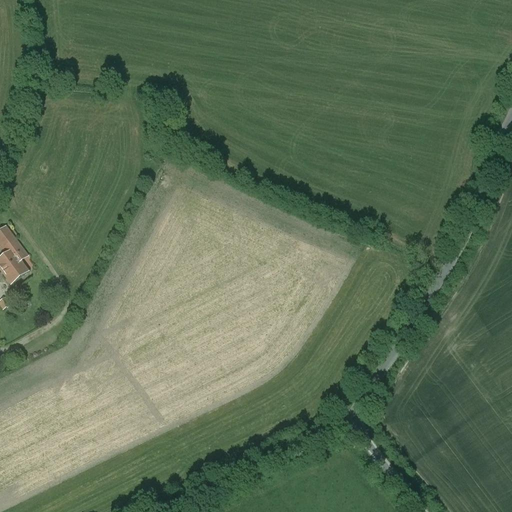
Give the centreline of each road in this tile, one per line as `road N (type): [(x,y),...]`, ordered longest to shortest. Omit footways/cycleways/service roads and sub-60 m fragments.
road 1 (residential): [(350,419),(453,255),(511,123)]
road 2 (residential): [(178,511),(350,419)]
